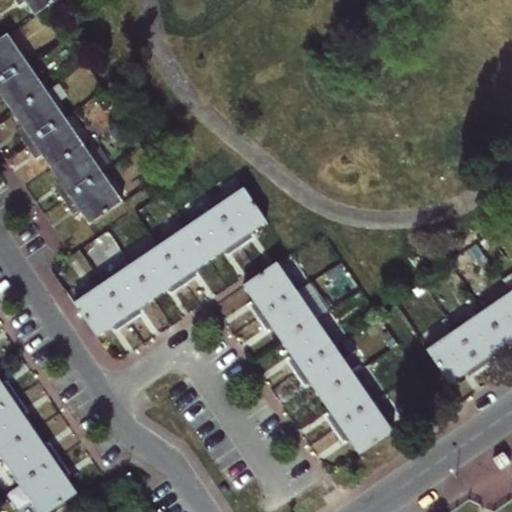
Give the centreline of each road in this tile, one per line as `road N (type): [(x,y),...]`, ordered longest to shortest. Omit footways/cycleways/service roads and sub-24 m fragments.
road 1 (residential): [(205,511),(170,461),(127,429),(0,243)]
road 2 (residential): [(365,511),(511,412)]
